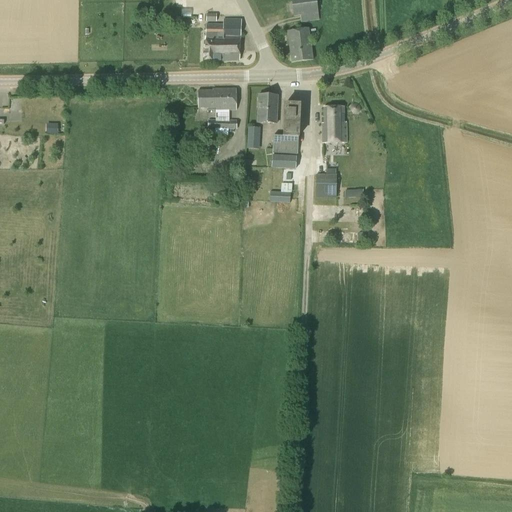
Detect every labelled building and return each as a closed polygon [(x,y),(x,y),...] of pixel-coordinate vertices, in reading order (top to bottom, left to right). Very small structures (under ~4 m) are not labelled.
[(291,0),(293,17),(318,14),(316,0),(291,0)] [(195,6),(182,5),(182,14),(195,14),(195,6)] [(216,22),(216,14),(206,14),(206,22),(216,22)] [(203,61),(238,61),(240,21),(224,20),(224,25),(205,25),(203,61)] [(291,64),(312,61),(309,29),(287,32),(291,64)] [(235,111),(235,89),(213,89),(213,92),(198,92),(198,109),(208,109),(208,111),(235,111)] [(276,124),(277,97),(258,96),(257,123),(276,124)] [(296,154),(299,106),(285,105),(283,137),(273,136),(272,153),(296,154)] [(344,124),(344,108),(323,109),(323,124),(321,124),(322,144),(343,143),(343,151),(366,150),(366,122),(348,122),(349,143),(346,143),(346,124),(344,124)] [(236,130),(236,121),(208,121),(208,129),(236,130)] [(58,125),(46,124),(46,134),(58,134),(58,125)] [(259,144),(260,128),(248,128),(247,143),(259,144)] [(218,141),(234,139),(233,132),(218,134),(218,141)] [(208,159),(208,152),(187,151),(187,171),(200,172),(200,159),(208,159)] [(344,161),(381,159),(381,152),(351,154),(351,153),(344,153),(344,161)] [(296,170),(297,157),(272,156),(272,168),(296,170)] [(382,160),(339,162),(340,181),(383,179),(382,160)] [(264,171),(254,172),(255,181),(265,180),(264,171)] [(312,182),(312,193),(332,192),(331,181),(312,182)] [(290,203),(290,193),(271,192),(270,202),(290,203)]
